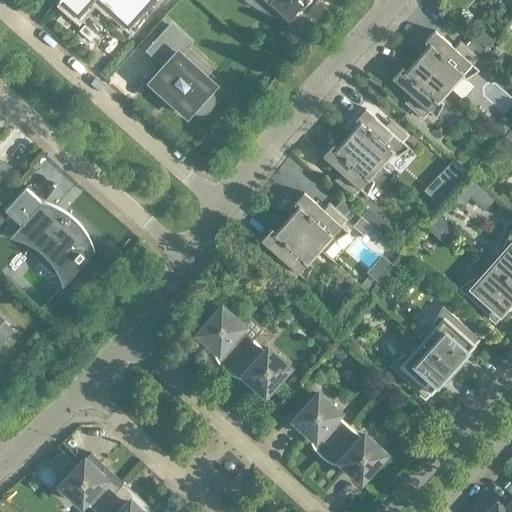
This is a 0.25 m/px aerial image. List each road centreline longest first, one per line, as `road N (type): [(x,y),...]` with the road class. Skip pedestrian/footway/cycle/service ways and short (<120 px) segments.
road 1 (residential): [(221,205),(0,5)]
road 2 (residential): [(221,205),(396,0)]
road 3 (residential): [(316,511),(126,342)]
road 4 (residential): [(0,91),(186,258)]
road 5 (residential): [(86,388),(221,511)]
road 6 (residential): [(511,378),(391,511)]
